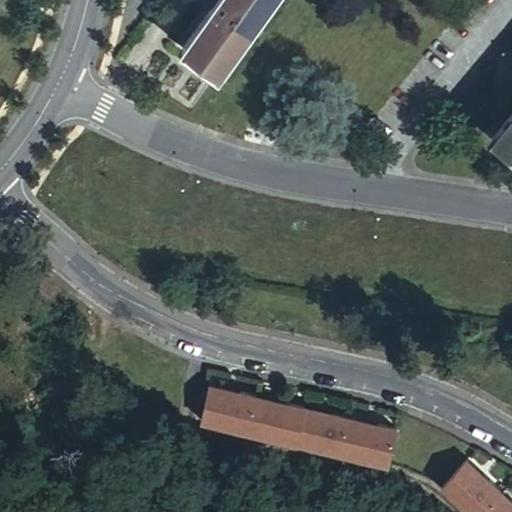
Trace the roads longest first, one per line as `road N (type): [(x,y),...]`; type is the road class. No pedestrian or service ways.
road 1 (tertiary): [(511,433),(426,389),(216,337),(153,312),(90,278),(0,203)]
road 2 (residential): [(60,83),(211,154),(295,176),(511,208)]
